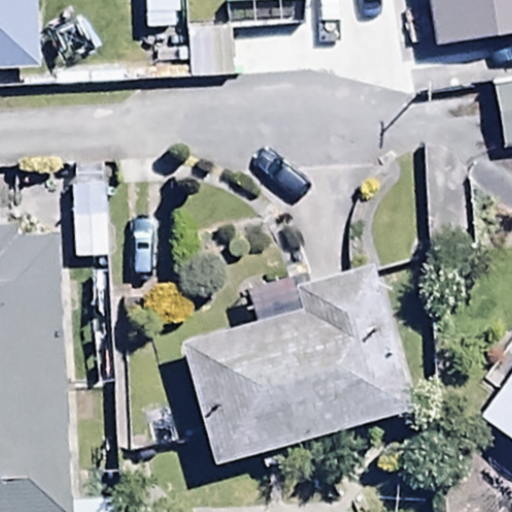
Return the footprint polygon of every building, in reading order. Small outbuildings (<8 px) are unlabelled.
[(0,0),(0,82),(39,80),(34,0),(0,0)] [(511,0),(425,0),(433,57),(511,47),(511,0)] [(511,90),(491,94),(500,157),(511,155),(511,90)] [(70,175),(72,267),(108,266),(106,174),(70,175)] [(21,233),(0,233),(0,511),(121,511),(121,509),(69,510),(60,245),(22,246),(21,233)] [(250,332),(176,353),(211,482),(258,469),(261,479),(282,473),(279,460),(410,424),(371,281),(301,300),(297,286),(242,301),(250,332)] [(511,384),(478,432),(511,456),(511,384)]
